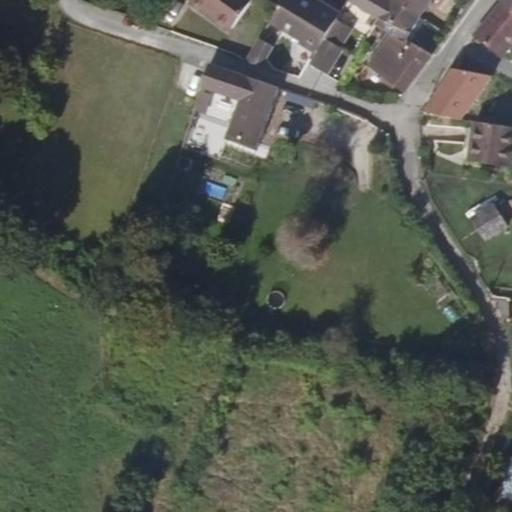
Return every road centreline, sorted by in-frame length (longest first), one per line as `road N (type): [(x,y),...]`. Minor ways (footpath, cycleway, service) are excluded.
road 1 (residential): [(68,0),(82,18),(400,116)]
road 2 (residential): [(400,116),(410,182),(500,353)]
road 3 (residential): [(493,0),(400,116)]
